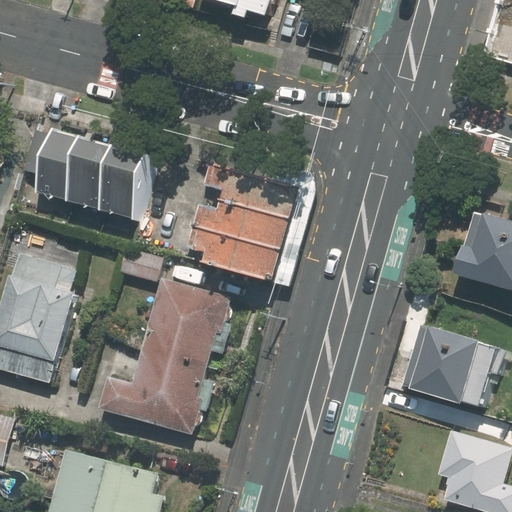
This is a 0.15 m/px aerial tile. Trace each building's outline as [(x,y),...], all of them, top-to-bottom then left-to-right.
[(228,0),(242,4),(239,14),(251,17),(253,11),(270,15),(273,0),(228,0)] [(42,193),(144,222),(162,159),(60,131),(58,135),(40,130),(29,171),(47,175),(42,193)] [(300,188),(212,164),(206,184),(222,188),(217,207),(203,203),(191,246),(205,250),(201,262),(273,282),(300,188)] [(469,245),(462,273),(511,287),(511,218),(480,209),(470,246),(469,245)] [(166,259),(130,249),(124,272),(160,283),(166,259)] [(0,368),(53,383),(78,294),(71,292),(77,270),(22,255),(16,276),(14,275),(0,324),(0,368)] [(235,298),(167,279),(138,384),(114,377),(105,409),(196,434),(203,409),(210,411),(218,382),(207,379),(215,350),(227,353),(235,325),(228,323),(235,298)] [(423,325),(406,385),(486,407),(496,372),(502,375),(509,349),(423,325)] [(18,421),(0,415),(0,464),(5,466),(18,421)] [(448,500),(493,511),(511,511),(511,486),(507,485),(511,466),(511,447),(455,431),(443,475),(453,477),(451,484),(453,485),(448,500)] [(71,450),(54,511),(161,511),(166,498),(155,495),(161,475),(71,450)]
